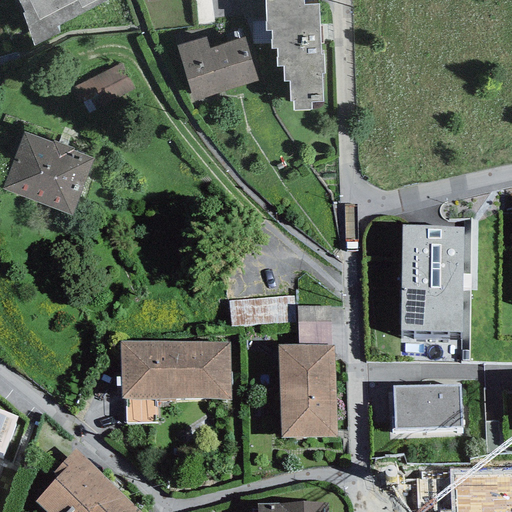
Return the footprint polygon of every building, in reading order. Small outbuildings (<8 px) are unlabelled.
[(11,0),(35,45),(58,33),(55,26),(105,0),(11,0)] [(302,0),(264,0),(265,30),(270,30),(271,47),(276,47),(277,65),(283,65),(284,80),(289,80),(290,100),(293,100),(293,110),(311,109),(311,101),(322,101),(321,73),(324,72),(323,53),(321,53),(319,3),(303,4),(302,0)] [(258,81),(244,37),(209,48),(206,36),(175,46),(193,101),(258,81)] [(123,63),(75,73),(81,102),(129,92),(123,63)] [(2,187),(71,214),(93,158),(24,131),(2,187)] [(466,237),(398,236),(397,352),(465,353),(466,237)] [(296,327),(293,298),(228,303),(231,332),(296,327)] [(330,311),(297,312),(298,349),(332,348),(330,311)] [(232,405),(228,349),(119,355),(122,412),(125,412),(126,427),(157,425),(156,410),(232,405)] [(333,355),(278,357),(282,450),(337,448),(333,355)] [(461,395),(394,397),(396,440),(463,438),(461,395)] [(0,466),(4,468),(18,430),(0,423),(0,466)] [(135,511),(74,458),(53,482),(58,486),(35,511),(36,511),(135,511)] [(440,480),(442,511),(493,511),(491,476),(440,480)] [(416,511),(416,496),(390,497),(390,511),(416,511)]
